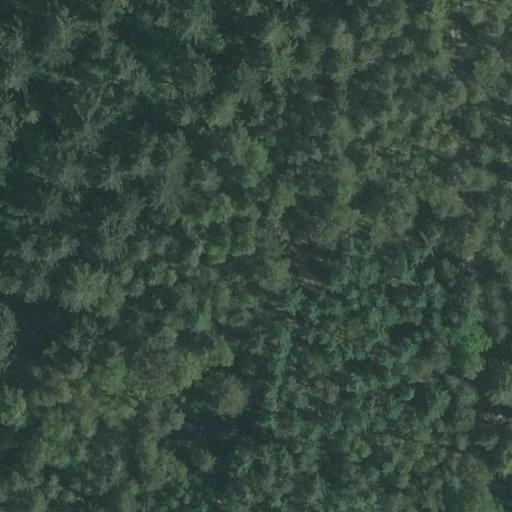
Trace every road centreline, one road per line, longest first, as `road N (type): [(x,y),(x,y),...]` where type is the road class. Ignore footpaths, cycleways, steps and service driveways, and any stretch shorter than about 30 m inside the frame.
road 1 (track): [(498,511),(451,0)]
road 2 (track): [(0,391),(320,0)]
